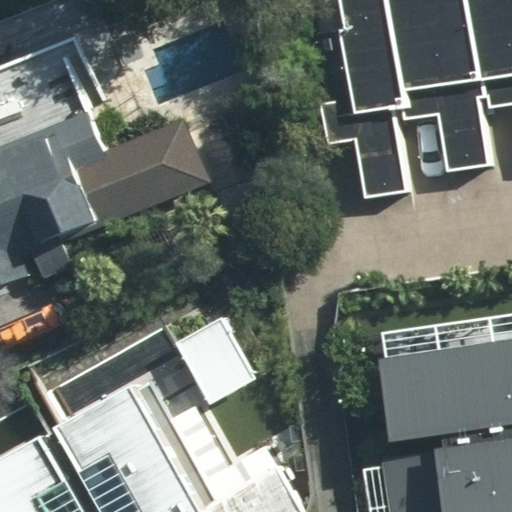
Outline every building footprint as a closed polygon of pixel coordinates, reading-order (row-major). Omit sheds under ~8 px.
[(511,0),(348,0),(369,123),(325,131),(331,161),(359,156),(368,206),(415,198),(403,128),(444,120),(453,173),(497,165),(489,117),(511,113),(511,0)] [(123,147),(81,45),(0,78),(0,300),(77,268),(69,247),(218,185),(191,119),(123,147)] [(228,318),(179,342),(214,414),(263,391),(228,318)] [(511,511),(511,345),(374,361),(382,430),(428,425),(437,511),(511,511)] [(303,511),(277,467),(207,507),(144,395),(0,476),(0,511),(303,511)]
